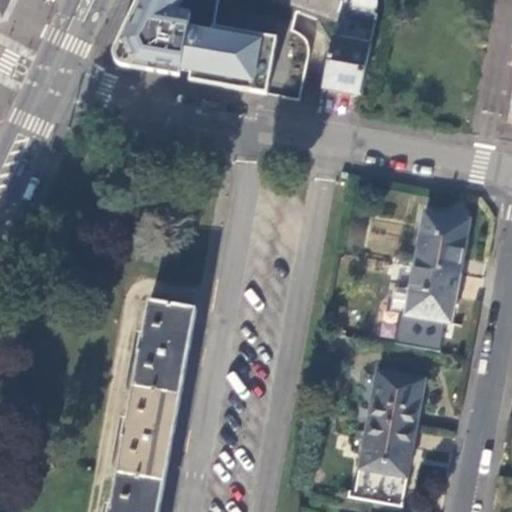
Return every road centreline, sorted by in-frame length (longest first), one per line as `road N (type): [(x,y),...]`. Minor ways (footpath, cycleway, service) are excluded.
road 1 (residential): [(511,169),(54,76)]
road 2 (residential): [(511,279),(469,511)]
road 3 (primary): [(0,191),(54,76)]
